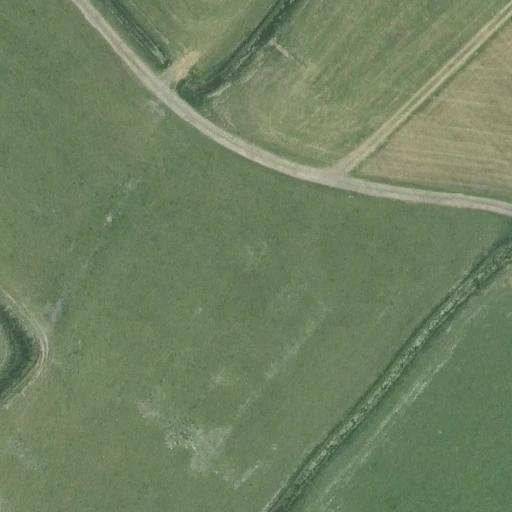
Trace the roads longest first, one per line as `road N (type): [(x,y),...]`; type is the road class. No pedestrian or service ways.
road 1 (track): [(76,0),(151,82),(264,160),(384,193),(511,213)]
road 2 (track): [(334,180),(511,9)]
